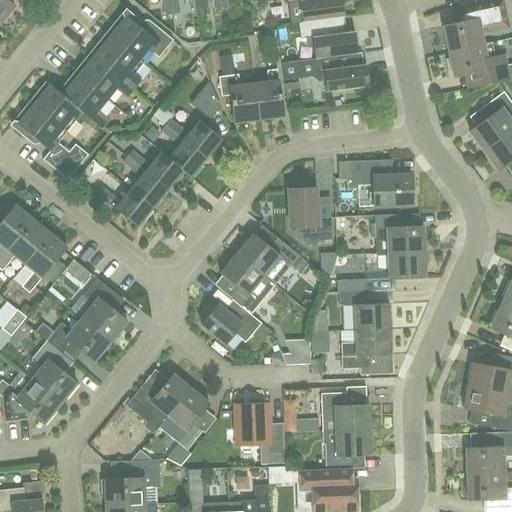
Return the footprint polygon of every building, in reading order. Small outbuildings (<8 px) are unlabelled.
[(0,0),(0,25),(15,6),(7,0),(0,0)] [(163,0),(166,15),(172,14),(170,0),(163,0)] [(170,0),(172,14),(179,13),(177,0),(170,0)] [(219,0),(211,0),(213,8),(220,7),(219,0)] [(286,0),(290,24),(298,23),(323,20),(345,17),(342,0),(302,0),(300,0),(299,0),(286,0)] [(448,51),(483,45),(480,32),(507,27),(501,0),(499,0),(472,6),(455,11),(457,23),(443,26),(448,51)] [(110,36),(139,60),(148,49),(159,58),(173,40),(149,20),(142,29),(126,16),(110,36)] [(312,37),(314,57),(315,58),(333,56),(357,52),(354,30),(325,34),(323,20),(298,23),(300,39),(312,37)] [(94,56),(133,89),(140,80),(130,71),(139,60),(110,36),(94,56)] [(448,51),(450,60),(446,61),(449,76),(453,76),(453,77),(465,75),(468,88),(509,80),(504,54),(494,57),(492,43),(483,45),(448,51)] [(220,51),(221,65),(247,65),(247,51),(220,51)] [(78,75),(107,99),(116,89),(126,97),(133,89),(94,56),(78,75)] [(315,58),(314,57),(281,62),(283,79),(312,75),(318,79),(325,78),(326,91),(368,85),(366,63),(334,67),(333,56),(315,58)] [(254,83),(259,120),(283,117),(276,69),(267,71),(268,81),(254,83)] [(254,83),(240,85),(239,74),(219,77),(222,97),(231,95),(234,123),(259,120),(254,83)] [(62,95),(83,113),(101,128),(109,119),(98,110),(107,99),(78,75),(62,95)] [(189,105),(203,117),(208,121),(220,107),(208,82),(189,105)] [(33,105),(67,133),(83,113),(62,95),(50,85),(33,105)] [(483,152),(511,130),(511,123),(508,118),(511,114),(511,104),(503,92),(479,110),(485,120),(468,132),(483,152)] [(58,144),(67,133),(33,105),(17,125),(50,152),(43,161),(56,171),(70,154),(82,164),(89,155),(76,145),(70,153),(58,144)] [(166,124),(179,135),(183,129),(170,119),(173,115),(161,105),(153,115),(165,124),(166,124)] [(184,139),(207,157),(222,138),(200,120),(184,139)] [(166,124),(165,124),(161,129),(174,140),(179,135),(166,124)] [(511,160),(511,130),(483,152),(497,172),(511,160)] [(191,177),(207,157),(184,139),(169,158),(162,152),(161,153),(183,171),(191,177)] [(127,156),(140,166),(145,161),(132,150),(127,156)] [(146,171),(168,189),(183,171),(161,153),(146,171)] [(140,166),(127,156),(123,161),(136,171),(140,166)] [(385,177),(384,161),(351,163),(352,186),(374,185),(375,207),(413,205),(412,176),(385,177)] [(168,189),(146,171),(130,190),(153,208),(168,189)] [(109,204),(115,198),(102,187),(97,194),(109,204)] [(332,245),(331,217),(317,218),(316,189),(289,190),(291,228),(317,227),(318,246),(332,245)] [(153,208),(130,190),(115,209),(137,227),(153,208)] [(0,218),(0,254),(30,218),(15,205),(6,216),(4,214),(0,218)] [(375,216),(376,239),(377,254),(389,253),(424,252),(423,227),(405,228),(404,215),(375,216)] [(23,263),(48,232),(30,218),(0,254),(0,269),(2,271),(15,256),(23,263)] [(29,293),(55,262),(66,248),(48,232),(23,263),(35,272),(22,287),(29,293)] [(237,255),(273,284),(290,264),(291,265),(299,256),(279,239),(270,248),(254,235),(237,255)] [(424,252),(389,253),(390,280),(425,279),(424,252)] [(230,297),(234,300),(247,312),(251,315),(276,286),(273,284),(237,255),(221,274),(238,288),(230,297)] [(338,271),(368,272),(368,259),(338,259),(338,271)] [(66,269),(73,275),(81,266),(73,260),(66,269)] [(321,290),(328,281),(311,266),(303,274),(321,290)] [(92,306),(82,319),(111,343),(127,323),(109,308),(118,296),(97,279),(82,298),(92,306)] [(338,294),(340,294),(367,293),(367,280),(338,281),(338,294)] [(511,282),(502,305),(511,309),(511,282)] [(356,331),(390,329),(389,304),(368,305),(367,293),(340,294),(340,307),(355,306),(356,331)] [(251,315),(247,312),(239,322),(219,305),(218,307),(213,306),(207,314),(208,318),(202,326),(226,346),(235,335),(245,344),(262,325),(251,315)] [(511,309),(502,305),(491,329),(511,338),(511,309)] [(11,337),(21,324),(26,318),(17,310),(1,329),(11,337)] [(317,331),(327,331),(328,310),(317,310),(317,331)] [(111,343),(82,319),(71,332),(61,324),(47,342),(67,359),(76,348),(94,363),(111,343)] [(356,331),(356,344),(342,345),(343,370),(370,369),(370,356),(392,355),(390,329),(356,331)] [(332,332),(331,349),(341,349),(342,332),(332,332)] [(31,381),(60,404),(77,384),(59,369),(67,359),(47,342),(32,360),(41,367),(31,381)] [(467,386),(507,394),(509,380),(511,380),(511,357),(500,355),(497,369),(472,364),(467,386)] [(311,376),(321,375),(321,360),(311,360),(311,376)] [(156,432),(169,417),(191,389),(174,375),(157,395),(145,385),(126,407),(145,423),(156,432)] [(44,424),(60,404),(31,381),(20,394),(11,387),(9,388),(1,380),(0,381),(0,397),(1,398),(4,422),(18,421),(18,418),(25,409),(44,424)] [(486,427),(494,428),(510,432),(511,424),(511,407),(504,405),(507,394),(467,386),(462,409),(488,415),(486,427)] [(169,417),(179,426),(170,437),(187,451),(203,433),(193,425),(210,405),(205,401),(206,398),(196,390),(193,391),(191,389),(169,417)] [(322,432),(370,430),(369,404),(347,405),(347,394),(321,395),(322,432)] [(265,445),(265,456),(284,455),(283,424),(269,425),(268,405),(235,407),(237,446),(265,445)] [(326,471),(336,471),(351,470),(350,458),(371,457),(370,430),(322,432),(323,445),(325,445),(326,471)] [(465,475),(503,474),(502,458),(511,457),(511,432),(487,433),(487,448),(464,449),(465,475)] [(104,506),(155,504),(155,502),(142,503),(141,487),(158,486),(156,459),(129,460),(129,478),(103,479),(104,506)] [(351,482),(351,470),(336,471),(326,471),(299,472),(299,487),(311,487),(312,511),(325,511),(357,510),(356,482),(351,482)] [(503,474),(465,475),(465,500),(489,500),(489,511),(511,511),(511,489),(503,490),(503,474)] [(11,511),(43,511),(42,500),(26,502),(24,489),(0,491),(0,511),(12,511),(11,511)] [(228,511),(268,511),(268,502),(228,504),(228,511)]
